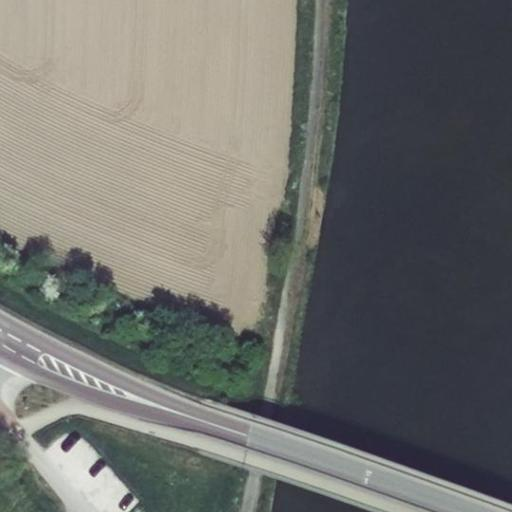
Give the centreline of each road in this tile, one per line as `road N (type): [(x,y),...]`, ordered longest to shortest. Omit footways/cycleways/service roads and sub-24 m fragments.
road 1 (tertiary): [(217,428),(451,511)]
road 2 (tertiary): [(217,428),(0,319)]
road 3 (tertiary): [(0,353),(75,387),(217,428)]
road 4 (track): [(247,511),(280,324)]
